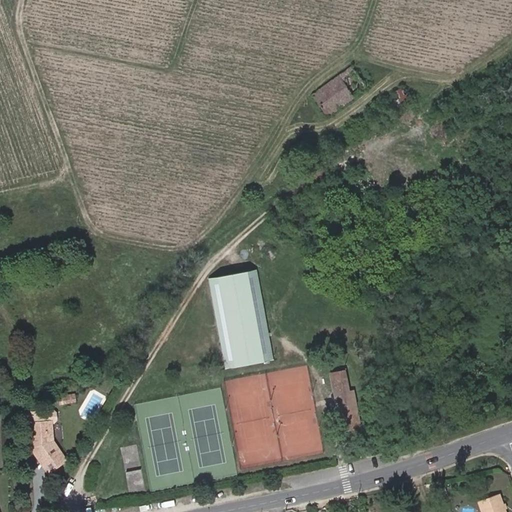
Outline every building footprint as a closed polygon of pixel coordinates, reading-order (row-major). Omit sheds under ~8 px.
[(326,116),(366,88),(351,67),(312,95),(326,116)] [(257,270),(257,269),(208,278),(225,368),(273,359),(257,270)] [(344,371),(331,373),(335,396),(338,395),(345,429),(359,427),(352,392),(348,392),(344,371)] [(76,402),(75,393),(68,394),(69,403),(76,402)] [(69,403),(68,394),(58,396),(59,405),(69,403)] [(345,429),(338,395),(335,396),(342,430),(345,429)] [(53,440),(51,423),(53,422),(56,420),(55,412),(53,410),(28,412),(29,423),(31,448),(40,461),(46,456),(54,468),(66,460),(53,440)] [(54,468),(46,456),(40,461),(48,472),(54,468)] [(504,511),(498,494),(478,501),(482,511),(504,511)]
